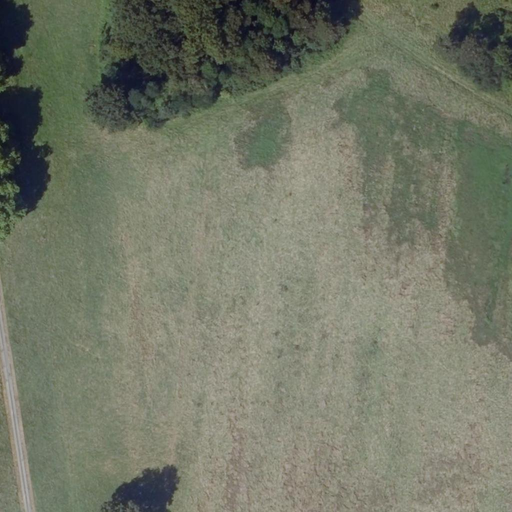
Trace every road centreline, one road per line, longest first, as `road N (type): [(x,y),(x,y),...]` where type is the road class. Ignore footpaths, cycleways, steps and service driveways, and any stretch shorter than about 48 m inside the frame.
road 1 (track): [(331,0),(511,113)]
road 2 (unclassified): [(0,345),(25,511)]
